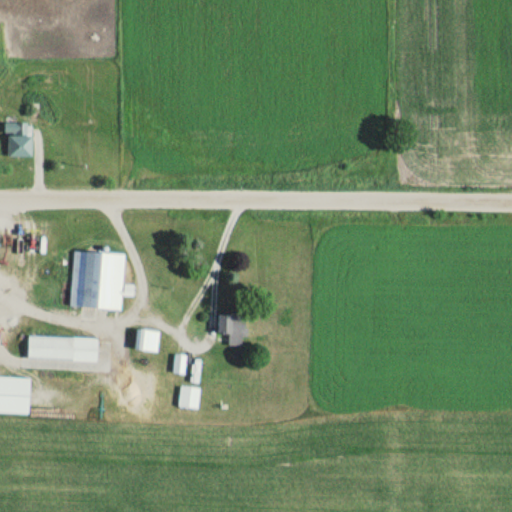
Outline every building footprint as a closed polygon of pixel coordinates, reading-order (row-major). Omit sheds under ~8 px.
[(29,155),(29,122),(4,122),(4,155),(29,155)] [(123,254),(72,251),(68,307),(119,310),(120,296),(131,297),(132,285),(121,284),(123,254)] [(215,313),(215,335),(227,335),(227,345),(244,345),(244,313),(215,313)] [(156,351),(157,330),(133,328),(132,349),(156,351)] [(72,359),(73,336),(26,334),(25,357),(72,359)] [(183,372),(183,353),(171,353),(171,372),(183,372)] [(26,376),(0,375),(0,411),(25,412),(26,376)] [(176,407),(196,409),(198,386),(178,385),(176,407)]
